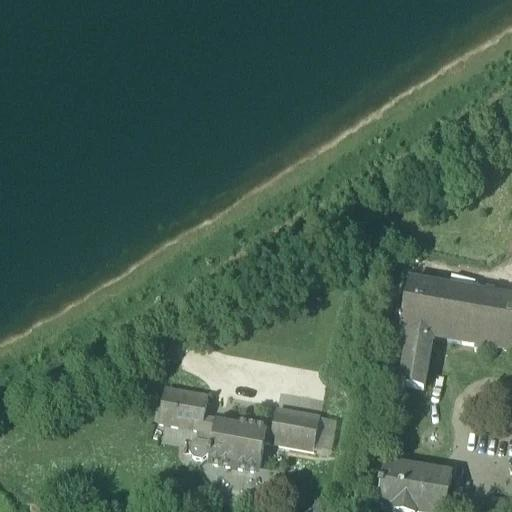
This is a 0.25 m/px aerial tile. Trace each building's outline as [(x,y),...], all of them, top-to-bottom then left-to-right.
[(484,300),(409,287),(400,336),(409,337),(432,341),(476,349),(475,354),(483,355),(484,350),(511,354),(511,304),(493,301),(494,296),(485,295),(484,300)] [(432,341),(409,337),(400,389),(424,393),(432,341)] [(267,433),(217,424),(217,425),(205,423),(209,403),(165,395),(159,428),(214,438),(213,447),(198,445),(190,450),(189,457),(193,464),(201,465),(208,461),(210,461),(210,464),(213,469),(254,477),(260,473),(264,447),(270,448),(273,435),(267,434),(267,433)] [(320,423),(277,415),(273,435),(270,448),(314,456),(320,423)] [(446,511),(452,479),(387,468),(380,511),(382,511),(446,511)] [(492,511),(511,511),(511,503),(492,504),(492,511)]
